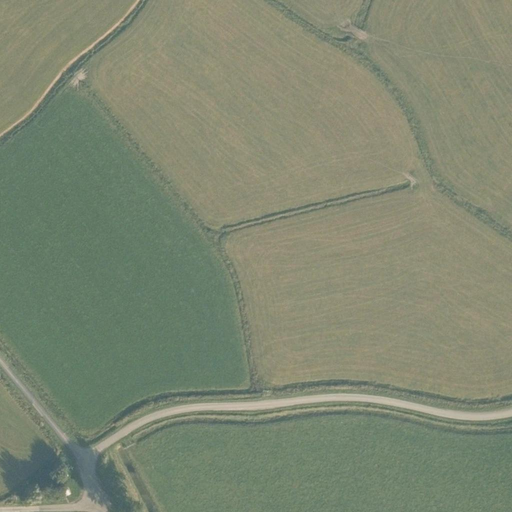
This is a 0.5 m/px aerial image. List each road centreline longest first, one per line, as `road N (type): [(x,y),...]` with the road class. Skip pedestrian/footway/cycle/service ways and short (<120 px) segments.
road 1 (unclassified): [(80,461),(143,420),(206,405),(369,397),(463,416),(511,411)]
road 2 (tertiary): [(80,461),(0,362)]
